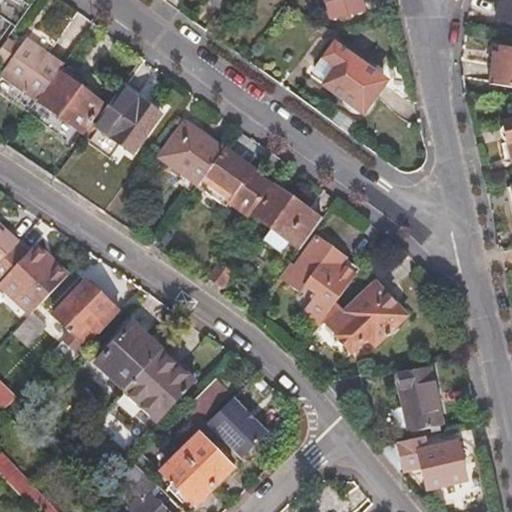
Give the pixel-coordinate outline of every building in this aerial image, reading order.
[(0,0),(0,43),(15,24),(12,21),(21,8),(10,0),(0,0)] [(325,0),(329,17),(362,11),(359,0),(325,0)] [(511,0),(502,0),(495,17),(511,24),(511,0)] [(20,51),(8,41),(0,52),(0,58),(10,65),(4,74),(37,100),(58,71),(62,66),(27,41),(20,51)] [(336,43),(324,59),(336,70),(327,82),(324,85),(353,107),(357,109),(361,109),(365,109),(386,80),(336,43)] [(511,49),(496,46),(490,82),(511,85),(511,49)] [(336,70),(324,59),(314,72),(327,82),(336,70)] [(58,71),(37,100),(80,132),(102,104),(58,71)] [(161,115),(122,87),(94,125),(133,153),(161,115)] [(159,157),(197,185),(204,175),(223,150),(186,122),(159,157)] [(272,184),(225,148),(223,150),(204,175),(232,195),(231,198),(251,213),(252,212),(272,184)] [(273,182),(272,184),(252,212),(301,249),(311,234),(323,219),(273,182)] [(0,229),(6,235),(9,231),(0,223),(0,222),(0,229)] [(0,266),(21,244),(22,242),(9,231),(6,235),(0,229),(0,266)] [(301,249),(279,279),(297,294),(305,284),(319,294),(305,313),(320,324),(325,317),(337,301),(360,269),(311,234),(301,249)] [(194,238),(176,263),(202,282),(215,263),(220,258),(194,238)] [(35,313),(70,276),(57,263),(53,267),(35,250),(31,254),(21,244),(0,266),(0,281),(2,283),(1,286),(32,316),(35,313)] [(53,267),(57,263),(39,246),(35,250),(53,267)] [(215,263),(202,282),(218,292),(231,274),(215,263)] [(56,315),(87,344),(105,326),(100,321),(114,306),(88,282),(56,315)] [(346,312),(337,301),(325,317),(338,331),(335,335),(351,352),(369,336),(376,343),(407,314),(377,283),(346,312)] [(30,346),(37,338),(36,336),(47,325),(35,313),(32,316),(17,333),(30,346)] [(72,366),(90,347),(87,344),(56,315),(47,325),(36,336),(37,338),(54,353),(55,351),(72,366)] [(128,391),(161,355),(140,335),(142,332),(136,325),(99,364),(128,391)] [(194,382),(164,352),(161,355),(128,391),(118,400),(148,430),(194,382)] [(406,431),(440,425),(429,367),(397,374),(406,431)] [(360,375),(325,383),(337,396),(363,390),(360,375)] [(228,394),(216,381),(191,405),(208,423),(220,411),(216,406),(228,394)] [(0,404),(2,406),(11,396),(0,384),(0,404)] [(212,427),(241,459),(269,434),(239,403),(212,427)] [(182,455),(215,490),(235,470),(202,435),(182,455)] [(426,449),(424,437),(396,444),(401,469),(420,466),(425,489),(467,480),(459,442),(426,449)] [(379,447),(388,458),(392,457),(390,445),(379,447)] [(0,471),(38,511),(60,511),(4,452),(0,456),(0,471)] [(198,507),(215,490),(182,455),(164,471),(198,507)] [(169,511),(154,495),(160,487),(135,463),(120,479),(138,499),(131,506),(136,511),(135,511),(169,511)] [(97,503),(116,483),(109,476),(91,496),(97,503)]
